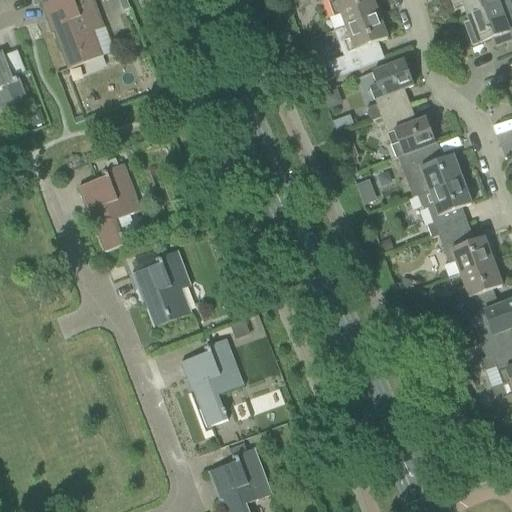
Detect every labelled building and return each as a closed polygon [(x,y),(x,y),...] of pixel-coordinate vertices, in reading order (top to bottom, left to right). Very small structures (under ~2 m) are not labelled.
[(52,0),(53,2),(40,7),(46,22),(50,21),(55,34),(53,35),(67,72),(103,59),(94,34),(104,30),(92,0),(52,0)] [(371,0),(326,0),(334,19),(341,17),(345,29),(377,17),(371,0)] [(467,20),(508,4),(507,0),(450,0),(453,8),(462,5),(467,20)] [(503,47),(511,43),(511,13),(508,4),(467,20),(468,23),(462,25),(463,26),(464,26),(472,47),(499,37),(503,47)] [(373,46),(387,41),(377,17),(345,29),(350,41),(343,44),(347,55),(346,58),(328,65),(333,80),(331,80),(331,81),(384,61),(383,60),(379,62),(373,46)] [(0,109),(26,100),(18,77),(12,79),(4,58),(2,53),(0,54),(0,109)] [(399,94),(413,88),(403,64),(371,76),(375,89),(369,91),(375,107),(364,111),(369,124),(405,110),(399,94)] [(425,121),(412,126),(405,110),(369,124),(379,120),(394,160),(434,145),(425,121)] [(349,118),(331,124),(336,135),(353,129),(349,118)] [(349,138),(338,142),(346,163),(356,160),(357,159),(349,138)] [(432,147),(439,145),(439,144),(434,145),(394,160),(395,161),(396,161),(411,201),(416,200),(461,182),(452,158),(438,163),(432,147)] [(123,166),(118,168),(116,161),(104,165),(107,173),(101,175),(103,181),(77,190),(83,206),(87,204),(92,217),(90,218),(104,255),(124,247),(115,223),(141,213),(123,166)] [(456,212),(470,207),(461,182),(416,200),(420,210),(424,212),(426,211),(432,226),(427,228),(431,241),(436,239),(463,229),(456,212)] [(483,240),(469,245),(463,229),(436,239),(447,268),(453,265),(458,277),(492,264),(483,240)] [(182,292),(191,288),(178,253),(155,262),(157,267),(131,277),(137,292),(141,290),(146,304),(144,305),(153,331),(191,316),(182,292)] [(487,294),(501,289),(492,264),(458,277),(463,290),(456,292),(466,320),(469,319),(482,315),(481,314),(493,310),(487,294)] [(402,280),(400,289),(408,291),(410,283),(402,280)] [(511,336),(510,332),(511,331),(511,302),(493,310),(481,314),(482,315),(469,319),(466,320),(467,322),(481,316),(486,328),(479,330),(489,359),(511,350),(511,336)] [(218,398),(243,388),(226,342),(203,350),(205,356),(179,366),(185,381),(189,379),(194,393),(192,393),(206,430),(227,423),(218,398)] [(511,350),(489,359),(478,363),(482,375),(494,370),(500,388),(491,391),(495,403),(501,401),(505,409),(511,405),(511,350)] [(254,451),(246,454),(243,447),(229,452),(233,465),(208,475),(213,490),(218,488),(223,502),(220,503),(223,511),(247,511),(246,507),(272,497),(254,451)]
